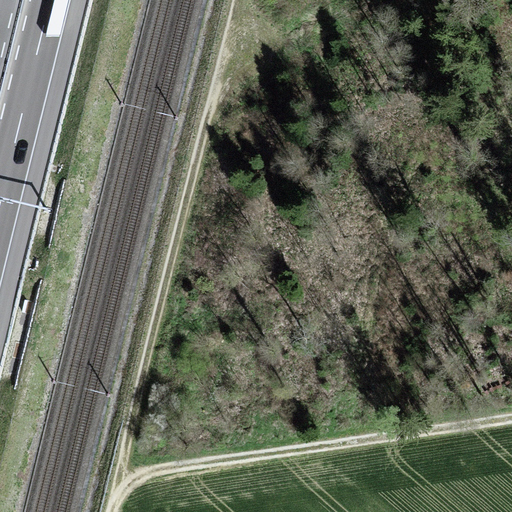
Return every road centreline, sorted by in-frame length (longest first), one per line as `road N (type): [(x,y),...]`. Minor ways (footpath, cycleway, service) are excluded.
road 1 (track): [(119,475),(227,40)]
road 2 (track): [(511,417),(119,475)]
road 3 (motorway): [(0,203),(50,0)]
